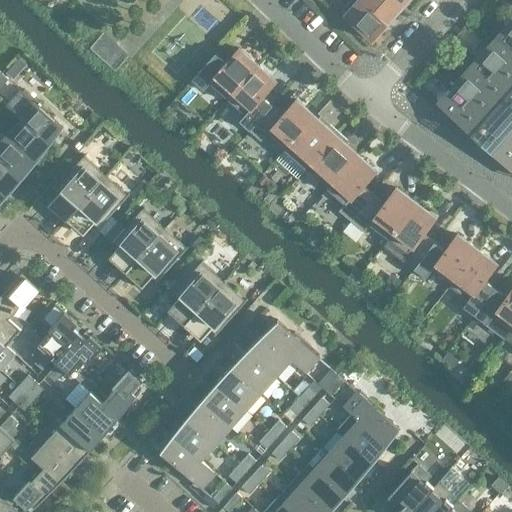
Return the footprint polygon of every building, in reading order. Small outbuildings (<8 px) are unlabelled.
[(387,24),(359,0),(357,0),(344,16),(372,41),(387,24)] [(401,8),(391,0),(359,0),(387,24),(401,8)] [(408,0),(391,0),(401,8),(408,0)] [(511,26),(441,106),(511,170),(511,26)] [(210,83),(227,99),(258,64),(239,48),(226,63),(215,53),(192,79),(204,90),(210,83)] [(258,64),(227,99),(244,114),(238,121),(249,131),(273,105),(262,96),(276,81),(258,64)] [(15,67),(8,74),(14,80),(21,73),(15,67)] [(10,78),(0,89),(0,92),(8,100),(20,87),(10,78)] [(22,87),(6,104),(23,119),(51,143),(63,127),(53,118),(52,120),(46,115),(49,111),(25,89),(22,87)] [(322,111),(338,121),(346,107),(330,98),(322,111)] [(283,114),(273,105),(249,131),(261,141),(267,134),(284,150),(315,116),(296,99),(283,114)] [(315,116),(284,150),(306,169),(339,132),(330,124),(327,127),(315,116)] [(23,119),(8,135),(36,160),(51,143),(23,119)] [(339,132),(306,169),(327,188),(358,154),(345,143),(348,140),(339,132)] [(36,160),(8,135),(0,144),(0,158),(21,177),(36,160)] [(358,154),(327,188),(344,204),(338,211),(351,221),(373,194),(363,186),(376,171),(358,154)] [(84,156),(54,189),(59,194),(54,200),(59,205),(55,209),(67,219),(106,176),(84,156)] [(21,177),(0,158),(0,189),(5,194),(21,177)] [(106,176),(67,219),(78,229),(82,225),(87,230),(92,224),(98,229),(128,196),(106,176)] [(384,203),(373,194),(351,221),(364,232),(370,225),(389,239),(416,202),(396,187),(384,203)] [(414,270),(434,241),(423,233),(436,217),(416,202),(389,239),(383,246),(414,270)] [(142,209),(113,242),(118,247),(113,253),(118,258),(114,262),(125,272),(165,228),(142,209)] [(165,228),(125,272),(137,282),(141,278),(146,283),(151,277),(157,282),(187,249),(165,228)] [(445,250),(434,241),(414,270),(425,278),(431,271),(450,285),(477,248),(457,234),(445,250)] [(477,248),(450,285),(468,299),(462,306),(474,315),(495,288),(485,280),(497,263),(477,248)] [(201,261),(172,295),(177,300),(172,306),(177,311),(173,315),(184,325),(224,281),(201,261)] [(18,278),(0,295),(0,310),(23,331),(30,324),(12,315),(21,304),(23,306),(38,289),(26,278),(22,282),(18,278)] [(224,281),(184,325),(196,335),(199,331),(205,335),(210,329),(216,335),(246,301),(224,281)] [(505,338),(511,329),(511,288),(506,296),(495,288),(474,315),(505,338)] [(23,331),(0,310),(0,340),(6,345),(20,330),(27,336),(28,335),(23,331)] [(50,330),(41,341),(30,324),(23,331),(28,335),(38,345),(37,345),(45,352),(52,358),(52,359),(77,331),(73,327),(76,323),(64,312),(49,329),(50,330)] [(263,333),(262,334),(290,359),(304,371),(318,356),(320,353),(295,331),(292,335),(286,330),(287,328),(277,319),(263,333)] [(290,359),(262,334),(247,350),(275,375),(290,359)] [(57,363),(64,370),(72,376),(73,376),(87,389),(94,382),(76,372),(85,362),(87,363),(102,346),(89,335),(86,339),(82,335),(57,363)] [(275,375),(247,350),(232,367),(260,392),(275,375)] [(52,358),(45,352),(35,363),(42,369),(52,358)] [(64,370),(57,363),(48,374),(55,380),(64,370)] [(260,392),(232,367),(217,384),(245,409),(260,392)] [(324,390),(338,374),(332,368),(318,383),(324,390)] [(114,388),(105,399),(94,382),(87,389),(90,391),(118,417),(141,388),(137,385),(140,381),(128,369),(113,386),(114,388)] [(331,395),(345,380),(338,374),(324,390),(331,395)] [(26,392),(35,382),(28,376),(19,386),(26,392)] [(43,389),(38,385),(35,382),(26,392),(34,399),(43,389)] [(245,409),(217,384),(202,401),(230,426),(245,409)] [(307,404),(317,393),(309,385),(299,396),(307,404)] [(17,403),(26,392),(19,386),(9,396),(17,403)] [(385,412),(361,390),(345,408),(351,414),(387,445),(399,428),(389,420),(388,421),(382,416),(385,412)] [(118,417),(90,391),(75,408),(104,434),(113,423),(111,421),(115,416),(118,418),(118,417)] [(24,409),(34,399),(26,392),(17,403),(24,409)] [(297,415),(307,404),(299,396),(289,407),(297,415)] [(330,404),(322,397),(312,408),(320,415),(330,404)] [(230,426),(202,401),(186,418),(214,443),(230,426)] [(104,434),(75,408),(61,423),(54,417),(90,450),(99,439),(97,437),(101,432),(104,435),(104,434)] [(310,426),(320,415),(312,408),(302,419),(310,426)] [(387,445),(351,414),(337,430),(344,437),(372,461),(387,445)] [(10,416),(0,427),(8,433),(17,422),(10,416)] [(90,450),(54,417),(39,433),(75,466),(85,456),(82,453),(86,448),(89,451),(90,450)] [(214,443),(186,418),(171,434),(200,459),(214,443)] [(277,438),(287,427),(279,419),(269,430),(277,438)] [(2,455),(11,444),(22,461),(29,454),(25,450),(14,441),(15,439),(8,433),(0,427),(0,426),(0,459),(3,456),(2,455)] [(267,449),(277,438),(269,430),(259,441),(267,449)] [(299,438),(291,431),(281,442),(290,449),(299,438)] [(75,466),(39,433),(25,450),(29,454),(60,481),(70,471),(68,469),(72,464),(75,467),(75,466)] [(200,459),(171,434),(159,451),(169,460),(171,458),(176,463),(173,467),(183,476),(185,474),(200,487),(214,471),(200,459)] [(372,461),(344,437),(329,454),(357,478),(372,461)] [(280,460),(290,449),(281,442),(271,453),(280,460)] [(357,478),(329,454),(322,447),(307,464),(342,495),(357,478)] [(247,471),(256,461),(248,453),(238,464),(247,471)] [(34,507),(60,481),(29,454),(22,461),(41,470),(31,481),(29,479),(14,496),(27,507),(30,503),(34,507)] [(236,483),(247,471),(238,464),(228,475),(236,483)] [(326,511),(342,495),(307,464),(291,481),(326,511)] [(451,464),(440,482),(459,494),(470,475),(451,464)] [(269,472),(261,465),(251,475),(259,483),(269,472)] [(411,470),(387,497),(401,509),(397,511),(410,511),(438,482),(433,487),(426,480),(424,482),(411,470)] [(249,494),(259,483),(251,475),(241,487),(249,494)] [(326,511),(291,481),(276,498),(292,511),(326,511)] [(226,482),(212,498),(218,503),(232,488),(226,482)] [(410,511),(446,511),(458,500),(458,499),(453,504),(446,498),(451,493),(438,482),(410,511)] [(227,511),(228,511),(242,497),(236,492),(222,507),(227,511)] [(292,511),(276,498),(263,511),(292,511)] [(446,511),(468,511),(470,510),(458,500),(446,511)]
